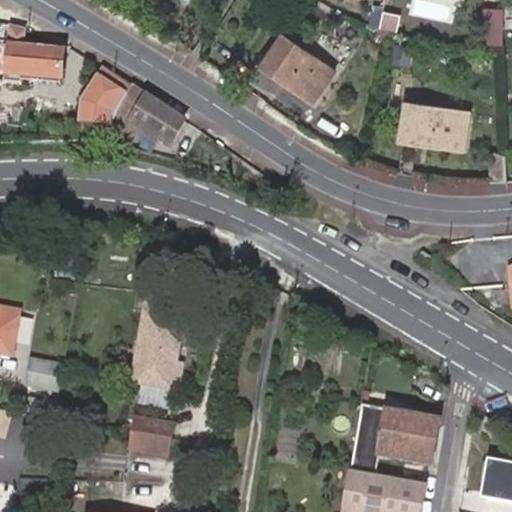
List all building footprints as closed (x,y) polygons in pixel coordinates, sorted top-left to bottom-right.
[(341,9),(326,0),(324,0),(318,10),(333,20),(341,9)] [(487,8),(487,42),(506,42),(505,8),(487,8)] [(27,46),(28,34),(0,26),(0,50),(8,52),(5,83),(23,85),(24,74),(62,79),(64,57),(37,53),(37,47),(27,46)] [(337,67),(282,30),(261,62),(316,99),(337,67)] [(8,52),(0,50),(0,82),(5,83),(8,52)] [(118,116),(135,91),(117,79),(99,144),(109,148),(113,132),(118,116)] [(186,123),(135,91),(118,116),(113,132),(134,146),(145,130),(171,147),(186,123)] [(407,100),(402,138),(466,149),(472,112),(407,100)] [(188,304),(147,297),(131,386),(178,393),(183,366),(177,364),(188,304)] [(0,356),(13,359),(22,313),(0,309),(0,356)] [(59,392),(63,363),(32,358),(27,386),(59,392)] [(440,420),(362,406),(344,511),(420,511),(424,486),(376,478),(380,458),(432,467),(440,420)] [(135,436),(169,442),(172,428),(138,421),(135,436)] [(494,440),(500,429),(489,423),(483,433),(494,440)] [(167,459),(169,442),(135,436),(132,453),(167,459)] [(511,464),(487,461),(480,500),(511,505),(511,464)]
